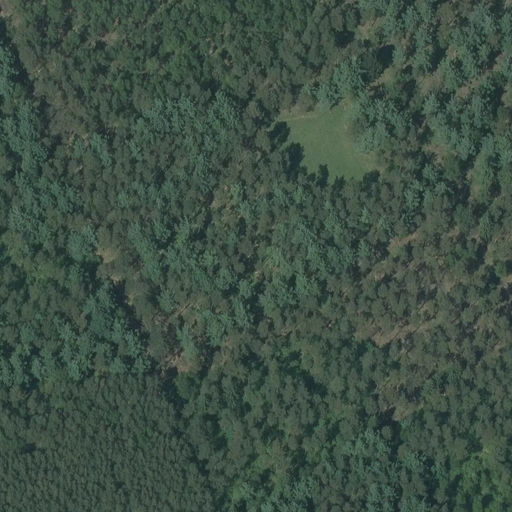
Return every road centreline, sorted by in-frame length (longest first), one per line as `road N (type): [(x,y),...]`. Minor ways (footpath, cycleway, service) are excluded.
road 1 (track): [(160,381),(471,210),(511,174)]
road 2 (track): [(0,394),(160,381)]
road 3 (track): [(385,434),(511,361)]
road 4 (track): [(160,381),(221,511)]
road 5 (track): [(270,511),(385,434)]
